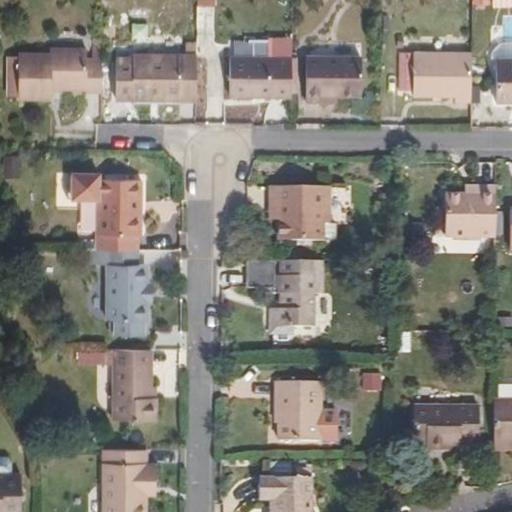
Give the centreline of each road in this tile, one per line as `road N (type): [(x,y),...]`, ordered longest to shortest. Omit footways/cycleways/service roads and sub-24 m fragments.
road 1 (residential): [(200,141),(194,511)]
road 2 (residential): [(511,144),(200,141)]
